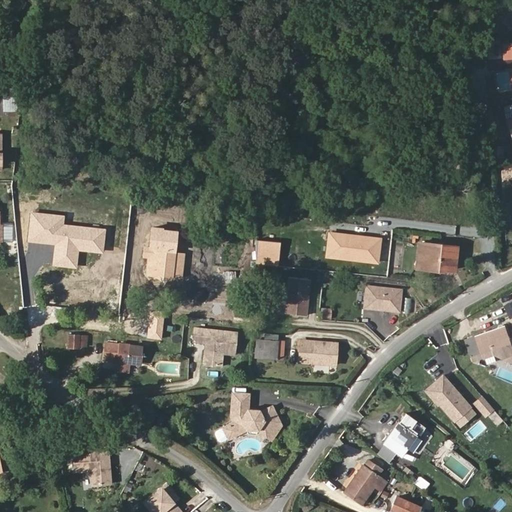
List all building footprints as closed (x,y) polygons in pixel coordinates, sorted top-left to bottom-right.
[(511,57),(511,42),(502,43),(503,59),(511,57)] [(511,75),(508,76),(507,70),(494,73),(498,92),(511,88),(511,75)] [(19,112),(19,94),(3,94),(3,112),(19,112)] [(378,249),(379,239),(361,237),(360,247),(378,249)] [(281,266),(282,256),(283,242),(256,239),(254,264),(281,266)] [(366,250),(357,246),(358,245),(349,241),(344,253),(361,260),(366,250)] [(45,253),(46,243),(35,242),(34,252),(45,253)] [(149,256),(150,244),(128,242),(127,255),(149,256)] [(454,270),(457,246),(418,242),(415,268),(442,271),(442,269),(454,270)] [(163,258),(164,245),(150,244),(149,256),(163,258)] [(300,268),(301,258),(282,256),(281,266),(300,268)] [(91,270),(91,268),(56,266),(55,285),(90,287),(90,286),(98,286),(99,270),(91,270)] [(307,315),(310,279),(287,277),(283,313),(307,315)] [(400,312),(402,288),(365,284),(362,308),(400,312)] [(319,308),(319,319),(331,319),(331,308),(319,308)] [(166,325),(165,332),(174,334),(176,326),(166,325)] [(223,354),(234,355),(237,331),(193,326),(191,342),(202,343),(199,365),(221,367),(223,354)] [(509,343),(503,326),(464,339),(470,356),(480,352),(481,352),(508,343),(509,343)] [(79,346),(80,335),(67,334),(66,347),(79,348),(79,346)] [(261,358),(263,340),(256,339),(254,357),(261,358)] [(276,359),(278,340),(263,340),(261,358),(276,359)] [(283,359),(284,341),(278,340),(276,359),(283,359)] [(335,365),(337,343),(315,341),(315,342),(300,341),(299,362),(314,363),(313,363),(335,365)] [(140,364),(142,345),(105,342),(103,360),(117,361),(116,370),(128,372),(129,363),(140,364)] [(483,358),(510,349),(508,343),(481,352),(483,358)] [(281,425),(271,406),(260,411),(259,410),(248,409),(249,394),(232,393),(230,416),(233,422),(222,427),(215,431),(214,434),(218,441),(221,442),(228,438),(246,429),(257,430),(271,440),(281,425)] [(419,435),(425,426),(406,413),(384,443),(400,455),(416,432),(419,435)] [(447,429),(450,424),(437,416),(434,421),(447,429)] [(83,428),(81,419),(70,420),(71,429),(83,428)] [(448,438),(442,445),(449,451),(455,443),(448,438)] [(111,483),(108,449),(71,452),(72,472),(90,470),(91,485),(111,483)] [(374,486),(380,477),(378,476),(382,469),(368,460),(363,466),(363,465),(344,491),(362,504),(374,486)] [(143,472),(146,465),(137,462),(134,469),(143,472)] [(414,473),(405,466),(400,473),(408,480),(414,473)] [(380,490),(386,482),(380,477),(374,486),(380,490)] [(181,511),(173,502),(178,498),(166,484),(144,502),(152,511),(181,511)] [(392,511),(417,511),(420,506),(396,495),(389,510),(392,511)] [(312,506),(308,500),(301,505),(304,511),(312,506)]
